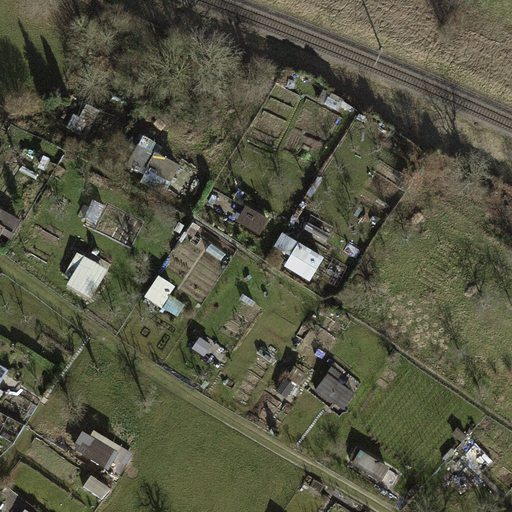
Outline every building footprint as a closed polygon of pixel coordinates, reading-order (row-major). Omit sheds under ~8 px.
[(170,194),(183,169),(150,152),(137,178),(170,194)] [(0,238),(14,246),(24,225),(0,212),(0,238)] [(274,257),(316,280),(328,258),(286,235),(274,257)] [(80,256),(68,288),(98,299),(109,267),(80,256)] [(0,390),(1,391),(9,370),(0,366),(0,390)] [(348,410),(359,392),(329,374),(318,392),(348,410)] [(86,430),(76,449),(111,469),(122,451),(86,430)]
